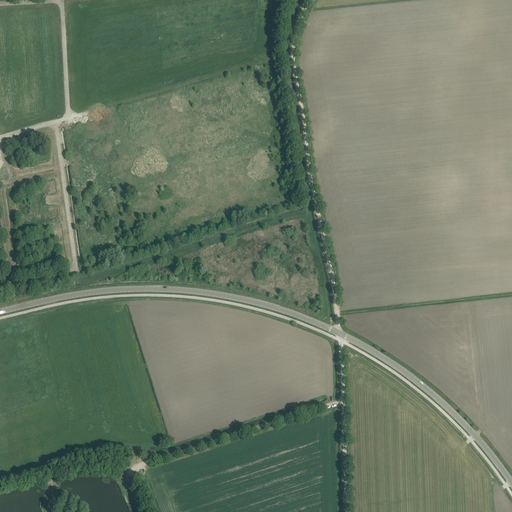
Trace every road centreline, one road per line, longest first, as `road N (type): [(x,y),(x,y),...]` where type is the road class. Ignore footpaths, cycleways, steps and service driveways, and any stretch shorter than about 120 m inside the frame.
road 1 (secondary): [(0,311),(144,288),(296,314),(426,388),(511,484)]
road 2 (track): [(307,0),(291,56),(337,308),(346,511)]
road 3 (track): [(342,400),(126,470)]
